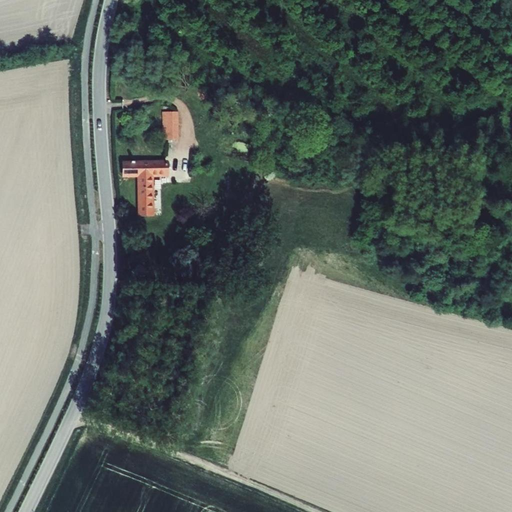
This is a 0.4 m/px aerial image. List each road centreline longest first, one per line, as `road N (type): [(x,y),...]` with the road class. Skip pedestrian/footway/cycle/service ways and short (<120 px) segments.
road 1 (tertiary): [(25,511),(81,396),(108,309),(99,71),(111,0)]
road 2 (track): [(71,416),(312,511)]
